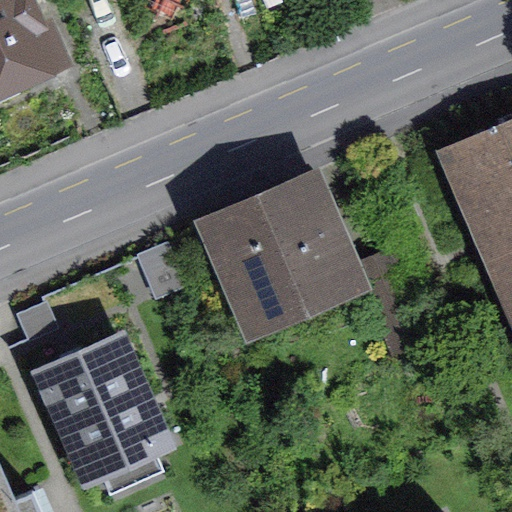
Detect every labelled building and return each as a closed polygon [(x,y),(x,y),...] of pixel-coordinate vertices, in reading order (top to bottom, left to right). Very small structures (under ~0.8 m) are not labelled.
[(29,0),(0,0),(0,80),(55,56),(29,0)] [(511,121),(445,150),(511,305),(511,121)] [(325,181),(202,235),(256,356),(372,305),(396,358),(429,343),(390,255),(363,267),(325,181)] [(118,339),(44,372),(89,473),(100,468),(111,492),(162,469),(152,446),(164,441),(118,339)] [(0,469),(0,511),(43,511),(40,505),(33,488),(12,497),(0,469)]
